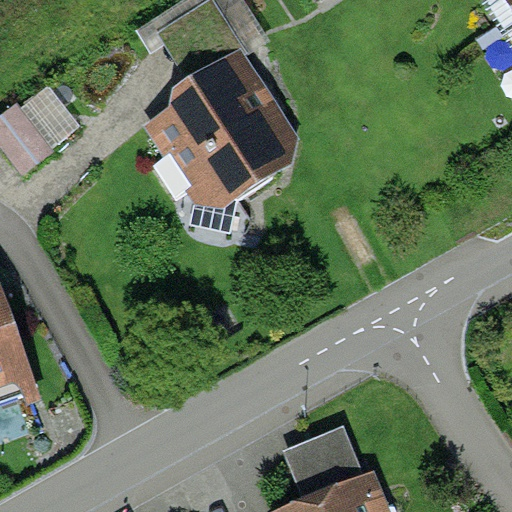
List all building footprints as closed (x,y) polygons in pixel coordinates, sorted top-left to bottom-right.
[(511,0),(494,0),(511,28),(511,0)] [(235,49),(155,101),(158,121),(140,132),(187,210),(219,215),(285,174),(298,147),(235,49)] [(0,122),(0,131),(28,170),(92,125),(59,80),(0,122)] [(0,442),(47,426),(0,289),(0,442)] [(361,474),(345,435),(313,448),(329,487),(361,474)] [(379,511),(369,485),(303,511),(379,511)]
